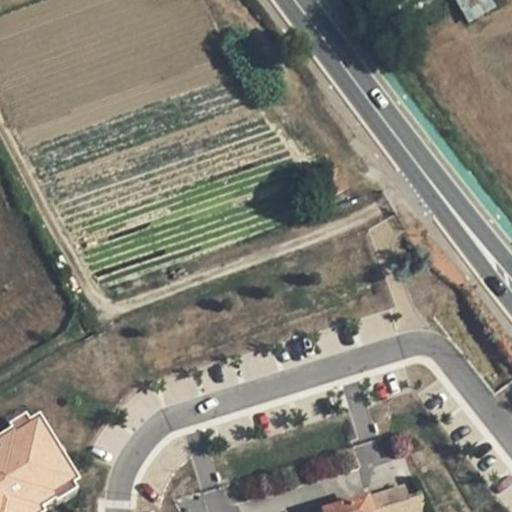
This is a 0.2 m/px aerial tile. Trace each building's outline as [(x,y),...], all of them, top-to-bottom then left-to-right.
[(493,0),(455,0),(468,22),(497,6),(493,0)] [(316,184),(327,203),(348,189),(337,171),(316,184)] [(375,233),(383,257),(398,253),(390,228),(375,233)] [(361,234),(372,262),(383,257),(375,233),(374,229),(361,234)] [(14,435),(38,420),(32,411),(8,426),(14,435)] [(0,511),(39,511),(41,511),(38,506),(54,497),(51,493),(74,479),(38,420),(14,435),(11,430),(0,437),(0,511)] [(74,479),(51,493),(57,502),(80,488),(74,479)] [(369,511),(366,502),(331,511),(369,511)]
